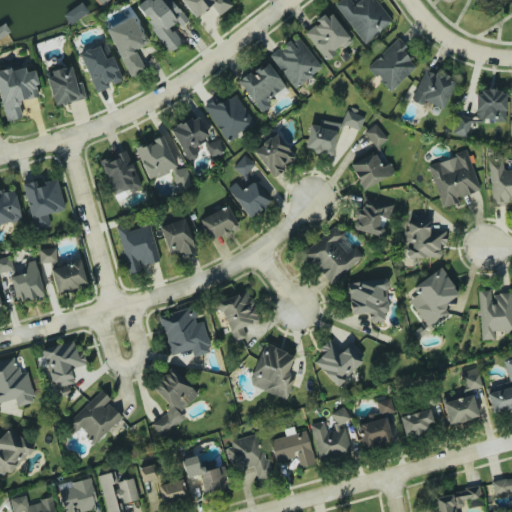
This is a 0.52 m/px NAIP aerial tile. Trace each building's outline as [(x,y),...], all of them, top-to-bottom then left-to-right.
[(144,0),(135,7),(169,55),(184,45),(173,29),(186,20),(172,0),(144,0)] [(228,0),(233,6),(219,19),(211,9),(198,20),(180,0),(228,0)] [(348,0),(337,9),(364,44),(392,23),(374,0),(361,0),(348,0)] [(88,12),(81,2),(63,15),(69,25),(88,12)] [(325,60),(341,47),(343,49),(352,42),(329,12),(304,32),(325,60)] [(106,30),(133,17),(147,46),(135,52),(145,72),(131,79),(106,30)] [(0,37),(10,33),(5,24),(0,26),(0,37)] [(367,67),(390,91),(416,66),(402,52),(407,47),(398,37),(367,67)] [(291,44),(288,40),(269,55),(294,88),(322,68),(299,38),(291,44)] [(80,53),(99,44),(106,59),(112,56),(123,80),(114,85),(112,80),(105,83),(107,87),(97,91),(80,53)] [(260,112),(288,91),(266,62),(252,72),(250,71),(237,80),(260,112)] [(48,78),(54,77),(52,71),(72,66),(77,84),(81,83),(85,99),(56,106),(48,78)] [(0,97),(0,71),(11,69),(11,72),(24,69),(26,73),(36,71),(39,85),(36,86),(38,96),(17,101),(21,118),(6,122),(0,97)] [(441,110),(455,81),(430,69),(422,86),(419,85),(413,98),(441,110)] [(475,91),(475,113),(481,113),(482,122),(506,121),(505,90),(475,91)] [(228,142),(255,125),(233,91),(206,109),(228,142)] [(364,117),(346,110),(341,124),(359,131),(364,117)] [(464,137),(471,119),(458,114),(451,132),(464,137)] [(170,129),(188,162),(199,156),(195,149),(204,145),(211,158),(223,151),(212,131),(207,134),(196,115),(170,129)] [(319,119),(319,125),(309,124),(305,150),(333,155),(338,122),(319,119)] [(387,139),(375,123),(363,132),(375,148),(387,139)] [(272,176),(296,158),(277,133),(253,151),(272,176)] [(147,180),(176,169),(163,136),(134,147),(147,180)] [(99,162),(115,198),(141,186),(126,151),(99,162)] [(359,187),(394,176),(389,161),(383,163),(380,155),(378,151),(350,160),(359,187)] [(479,190),(467,152),(428,164),(441,208),(459,202),(457,197),(479,190)] [(255,165),(244,154),(232,167),(243,178),(255,165)] [(511,168),(503,169),(502,160),(488,161),(492,205),(511,202),(511,168)] [(176,190),(191,186),(185,166),(171,170),(176,190)] [(249,218),(270,202),(252,179),(231,195),(249,218)] [(23,183),(32,230),(50,227),(47,214),(64,210),(58,180),(35,184),(34,181),(23,183)] [(14,190),(2,192),(2,193),(0,193),(0,224),(20,220),(14,190)] [(384,217),(390,218),(392,203),(362,199),(361,211),(355,210),(352,231),(382,235),(384,217)] [(210,242),(239,228),(227,205),(199,218),(210,242)] [(195,250),(183,216),(158,225),(170,259),(195,250)] [(440,258),(440,246),(446,246),(445,231),(428,232),(428,221),(404,222),(405,259),(440,258)] [(116,228),(128,274),(139,271),(138,266),(159,261),(149,225),(129,231),(127,224),(116,228)] [(361,258),(337,226),(302,252),(316,270),(322,266),(332,280),(361,258)] [(38,249),(39,262),(56,261),(56,248),(38,249)] [(0,258),(0,271),(12,270),(10,257),(0,258)] [(22,263),(25,272),(10,276),(17,303),(44,297),(35,260),(22,263)] [(49,268),(56,293),(86,284),(79,260),(49,268)] [(413,284),(418,294),(409,299),(425,328),(450,314),(444,302),(457,295),(443,268),(413,284)] [(347,283),(350,314),(368,312),(369,322),(389,320),(384,278),(347,283)] [(217,302),(233,343),(250,336),(245,324),(258,319),(246,290),(217,302)] [(511,330),(511,304),(511,294),(490,295),(489,290),(478,291),(480,340),(493,339),(493,331),(511,330)] [(159,315),(170,355),(191,350),(192,357),(210,352),(202,321),(197,322),(193,307),(159,315)] [(83,365),(75,339),(41,350),(53,389),(74,383),(69,369),(83,365)] [(362,361),(346,345),(341,350),(331,341),(312,360),(338,386),(362,361)] [(285,400),(296,377),(286,372),(294,356),(266,343),(247,383),(285,400)] [(511,358),(503,360),(508,380),(511,379),(511,358)] [(0,367),(0,402),(15,399),(17,405),(36,401),(29,372),(17,375),(15,364),(0,367)] [(481,387),(476,368),(462,371),(467,390),(481,387)] [(183,417),(178,411),(197,397),(176,369),(153,386),(170,409),(149,425),(158,436),(183,417)] [(511,408),(511,386),(487,391),(491,412),(511,408)] [(93,443),(123,419),(104,395),(67,424),(74,433),(81,428),(93,443)] [(478,417),(472,395),(442,402),(448,425),(478,417)] [(393,412),(390,397),(376,401),(380,415),(393,412)] [(406,438),(428,430),(426,425),(433,422),(427,407),(398,418),(406,438)] [(309,425),(319,460),(350,451),(342,422),(349,420),(345,408),(331,412),(335,424),(324,427),(322,421),(309,425)] [(391,440),(385,417),(355,425),(361,448),(391,440)] [(0,474),(4,478),(32,448),(10,426),(2,435),(0,433),(0,474)] [(269,439),(274,462),(297,457),(299,467),(314,463),(306,430),(294,433),(292,427),(283,429),(285,436),(269,439)] [(225,443),(231,473),(244,470),(246,480),(266,475),(258,435),(225,443)] [(185,473),(199,469),(196,455),(181,459),(185,473)] [(142,482),(157,478),(153,464),(138,469),(142,482)] [(199,470),(201,492),(225,490),(223,468),(199,470)] [(132,478),(117,481),(114,471),(97,475),(106,511),(119,511),(117,505),(138,500),(132,478)] [(97,508),(91,478),(58,484),(63,511),(79,511),(97,508)] [(491,481),(493,494),(511,491),(511,487),(511,478),(491,481)] [(183,479),(159,483),(162,503),(186,499),(183,479)] [(481,506),(478,488),(430,496),(433,511),(455,511),(455,510),(481,506)] [(9,498),(12,511),(16,511),(25,510),(25,511),(53,511),(51,499),(27,504),(25,495),(9,498)]
